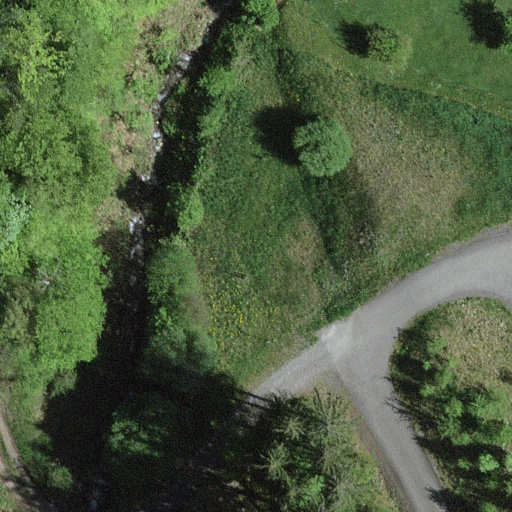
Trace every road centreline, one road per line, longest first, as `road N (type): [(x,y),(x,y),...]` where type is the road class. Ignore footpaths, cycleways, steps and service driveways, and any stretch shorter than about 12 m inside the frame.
road 1 (residential): [(217,451),(360,328),(511,253)]
road 2 (track): [(435,511),(349,337)]
